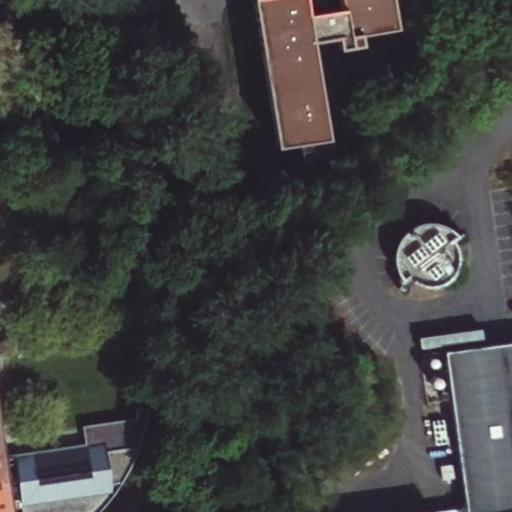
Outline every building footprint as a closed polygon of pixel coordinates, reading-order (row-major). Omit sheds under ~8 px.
[(326,139),(310,40),(347,34),(347,37),(396,28),(391,0),(341,0),(343,9),(307,15),(304,0),(254,0),(278,147),(326,139)] [(196,112),(201,138),(226,134),(222,107),(196,112)] [(413,275),(408,279),(412,283),(421,289),(426,290),(436,291),(447,289),(452,287),(460,281),(466,272),(469,262),(470,257),(454,239),(466,228),(454,220),(440,215),(426,216),(418,220),(407,227),(399,239),(396,253),(396,260),(400,274),(410,269),(413,275)] [(486,334),(426,343),(428,352),(488,343),(486,334)] [(511,511),(511,346),(451,354),(472,511),(511,511)] [(0,511),(10,511),(10,509),(21,507),(21,511),(96,511),(104,503),(114,491),(122,478),(129,465),(141,437),(149,407),(138,408),(134,418),(65,429),(67,445),(2,454),(0,440),(0,511)] [(96,511),(138,511),(142,507),(132,501),(146,480),(152,468),(132,459),(129,465),(122,478),(114,491),(104,503),(96,511)]
